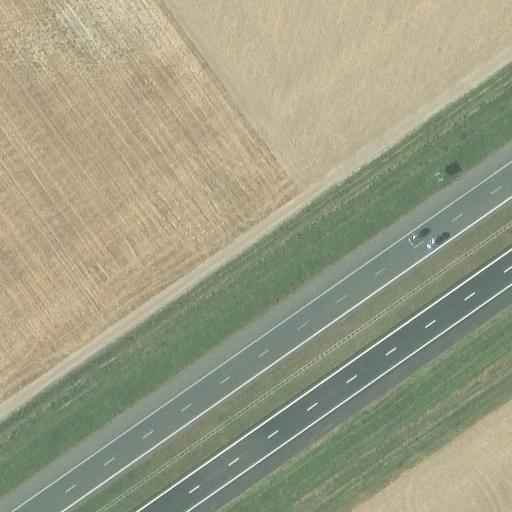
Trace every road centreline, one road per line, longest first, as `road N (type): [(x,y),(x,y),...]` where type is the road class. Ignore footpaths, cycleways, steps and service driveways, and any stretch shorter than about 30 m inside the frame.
road 1 (motorway): [(511,179),(39,511)]
road 2 (motorway): [(163,511),(511,266)]
